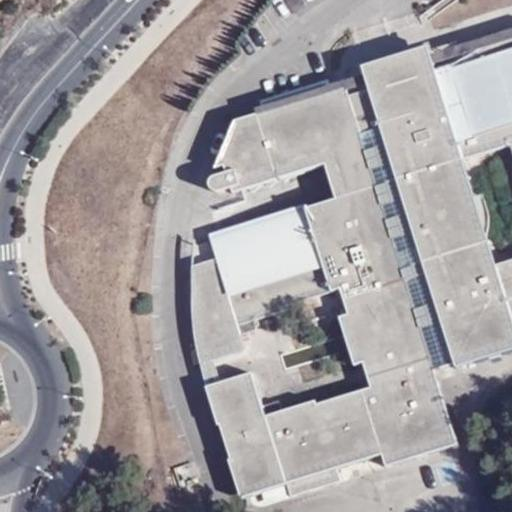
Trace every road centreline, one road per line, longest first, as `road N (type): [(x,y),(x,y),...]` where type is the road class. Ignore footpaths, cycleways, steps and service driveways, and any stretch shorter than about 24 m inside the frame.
road 1 (secondary): [(136,0),(37,107),(4,167)]
road 2 (secondary): [(24,460),(43,441),(57,389),(52,363),(17,322)]
